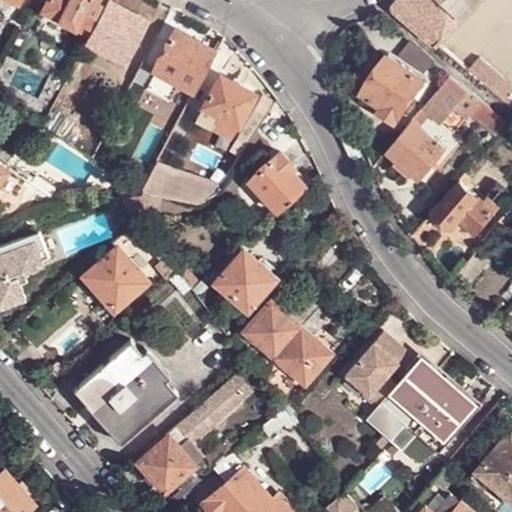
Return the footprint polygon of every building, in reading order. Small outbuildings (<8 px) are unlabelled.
[(90,36),(110,0),(109,0),(48,0),(43,10),(90,36)] [(149,21),(111,0),(110,0),(90,36),(87,43),(125,64),(149,21)] [(396,10),(438,46),(482,0),(399,0),(396,5),(396,10)] [(414,41),(400,28),(386,44),(400,56),(414,41)] [(194,93),(216,52),(176,30),(153,71),(169,79),(194,93)] [(427,74),(438,62),(414,41),(400,56),(427,74)] [(398,121),(426,79),(390,55),(365,92),(369,95),(385,106),(382,110),(398,121)] [(468,71),(511,108),(511,85),(479,58),(468,71)] [(169,79),(153,71),(148,80),(163,89),(169,79)] [(501,134),(510,123),(454,75),(426,108),(445,123),(457,109),(468,117),(473,111),(492,127),(501,134)] [(221,77),(205,108),(224,118),(216,130),(233,138),(257,95),(221,77)] [(224,118),(205,108),(198,120),(216,130),(224,118)] [(84,133),(50,111),(47,118),(43,125),(75,147),(84,133)] [(247,146),(266,119),(258,112),(240,141),(247,146)] [(38,114),(34,120),(43,125),(47,118),(38,114)] [(415,120),(389,151),(423,179),(449,150),(415,120)] [(92,158),(97,149),(88,145),(83,152),(92,158)] [(279,211),(306,186),(292,171),(296,168),(280,151),(250,179),(279,211)] [(26,178),(0,161),(0,215),(2,216),(6,210),(11,205),(16,199),(19,192),(20,187),(26,178)] [(156,164),(143,188),(149,194),(200,206),(217,195),(219,189),(171,170),(169,172),(156,164)] [(466,175),(434,211),(454,228),(461,221),(465,216),(480,229),(495,212),(486,203),(468,187),(472,181),(466,175)] [(489,199),(486,203),(495,212),(499,208),(489,199)] [(120,219),(128,229),(137,220),(129,211),(120,219)] [(465,216),(461,221),(476,234),(480,229),(465,216)] [(44,247),(38,231),(13,240),(0,245),(0,308),(27,297),(21,282),(28,279),(25,272),(45,264),(39,249),(44,247)] [(117,309),(150,280),(120,245),(86,274),(117,309)] [(278,277),(245,249),(217,282),(250,310),(278,277)] [(193,289),(200,283),(186,267),(180,272),(193,289)] [(246,329),(275,355),(277,357),(304,327),(321,307),(308,296),(299,307),(291,315),(278,304),(272,300),(246,329)] [(277,357),(280,358),(307,383),(333,353),(327,347),(314,336),(322,327),(332,315),(321,306),(321,307),(304,327),(277,357)] [(392,392),(399,384),(388,375),(408,350),(385,330),(347,374),(381,404),(384,401),(392,392)] [(105,411),(156,367),(145,355),(134,342),(90,380),(103,393),(96,400),(105,411)] [(156,367),(160,363),(149,351),(145,355),(156,367)] [(268,360),(272,366),(280,358),(277,357),(275,355),(268,360)] [(265,357),(253,366),(260,375),(272,366),(268,360),(265,357)] [(438,371),(422,357),(399,384),(392,392),(414,412),(444,377),(438,371)] [(172,378),(160,363),(156,367),(168,381),(172,378)] [(260,375),(266,383),(277,373),(272,366),(260,375)] [(168,381),(156,367),(105,411),(118,424),(124,418),(136,431),(178,394),(168,381)] [(255,392),(238,371),(168,431),(170,434),(140,460),(167,491),(197,464),(194,461),(202,455),(194,445),(255,392)] [(392,438),(393,438),(404,448),(417,433),(438,451),(477,407),(473,403),(464,395),(458,391),(445,378),(444,377),(414,412),(406,422),(392,438)] [(83,386),(96,400),(103,393),(90,380),(83,386)] [(414,412),(392,392),(384,401),(406,422),(414,412)] [(384,401),(381,404),(369,417),(392,438),(406,422),(384,401)] [(299,425),(291,414),(286,407),(278,414),(284,421),(291,429),(299,425)] [(269,433),(284,421),(278,414),(263,426),(269,433)] [(124,418),(118,424),(129,437),(136,431),(124,418)] [(511,430),(511,429),(477,469),(481,472),(511,498),(511,430)] [(207,456),(217,467),(243,444),(238,439),(232,444),(227,439),(207,456)] [(243,444),(217,467),(228,481),(204,502),(212,511),(297,511),(281,492),(274,500),(242,462),(251,454),(243,444)] [(4,468),(0,471),(0,511),(22,511),(34,502),(4,468)] [(453,475),(445,469),(417,502),(424,508),(426,505),(427,506),(439,492),(444,486),(453,475)] [(403,511),(362,474),(349,489),(354,495),(367,511),(403,511)] [(461,500),(444,486),(439,492),(456,506),(461,500)] [(354,495),(349,489),(339,498),(344,503),(354,495)] [(456,506),(439,492),(427,506),(426,505),(424,508),(420,511),(474,511),(461,500),(456,506)] [(420,511),(424,508),(417,502),(407,511),(420,511)]
